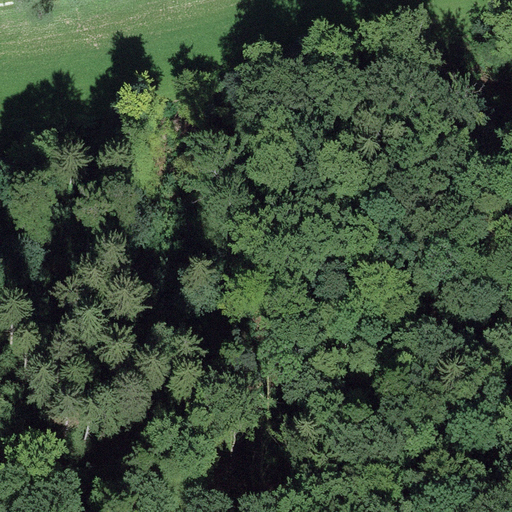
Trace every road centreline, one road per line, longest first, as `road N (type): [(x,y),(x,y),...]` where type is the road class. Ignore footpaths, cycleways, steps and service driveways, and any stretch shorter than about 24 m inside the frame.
road 1 (track): [(511,294),(334,357),(68,480),(0,502)]
road 2 (track): [(0,339),(511,234)]
road 3 (track): [(391,339),(511,358)]
